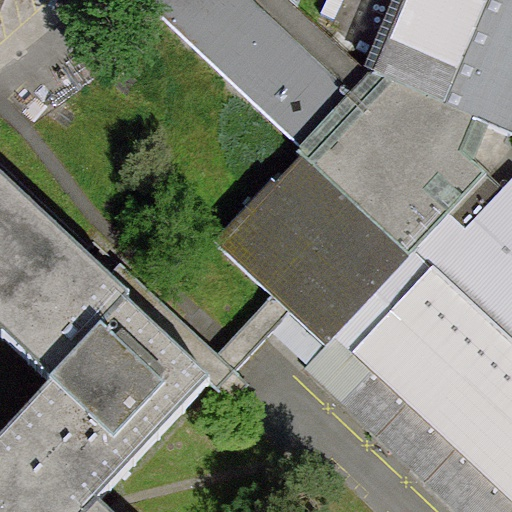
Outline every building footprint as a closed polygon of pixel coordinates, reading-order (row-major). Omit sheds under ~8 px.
[(0,0),(0,12),(5,0),(145,0),(307,156),(359,98),(249,0),(0,0)] [(511,0),(409,0),(376,80),(359,98),(307,156),(219,246),(274,299),(291,314),(332,350),(491,178),(467,155),(472,142),(477,128),(511,140),(511,0)] [(491,178),(332,350),(308,374),(457,511),(511,511),(511,186),(507,191),(491,178)] [(0,338),(58,393),(137,313),(0,179),(0,338)] [(250,361),(291,314),(274,299),(234,345),(222,359),(154,296),(137,313),(219,393),(250,361)] [(219,393),(137,313),(58,393),(0,454),(0,511),(107,511),(116,504),(219,393)]
